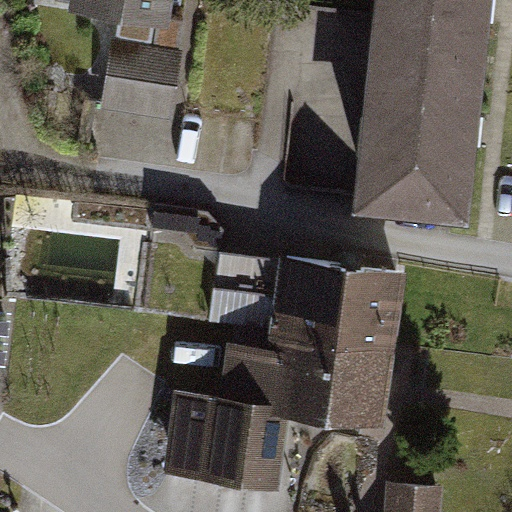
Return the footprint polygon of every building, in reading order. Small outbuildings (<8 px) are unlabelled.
[(76,0),(75,11),(145,19),(174,23),(177,0),(76,0)] [(485,0),(371,0),(371,5),(364,75),(475,87),(485,0)] [(175,61),(108,54),(102,121),(169,127),(175,61)] [(475,87),(364,75),(350,201),(459,214),(475,87)] [(281,249),(269,339),(396,347),(408,264),(281,249)] [(385,420),(396,347),(269,339),(227,335),(219,388),(179,385),(167,469),(276,480),(283,406),(385,420)] [(433,511),(434,483),(395,483),(395,511),(394,511),(433,511)]
